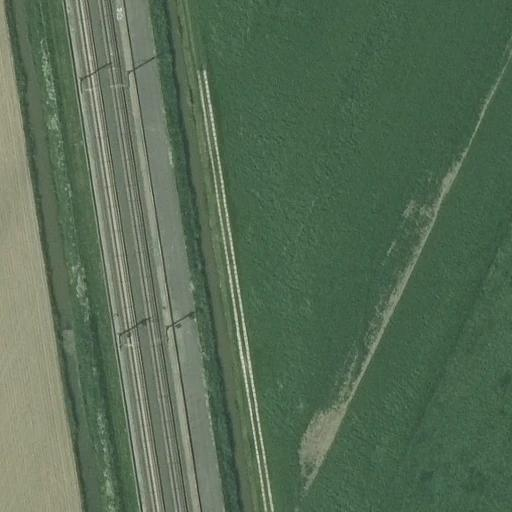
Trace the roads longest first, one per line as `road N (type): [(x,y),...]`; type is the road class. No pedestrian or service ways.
road 1 (track): [(127,511),(48,0)]
road 2 (track): [(200,72),(267,511)]
